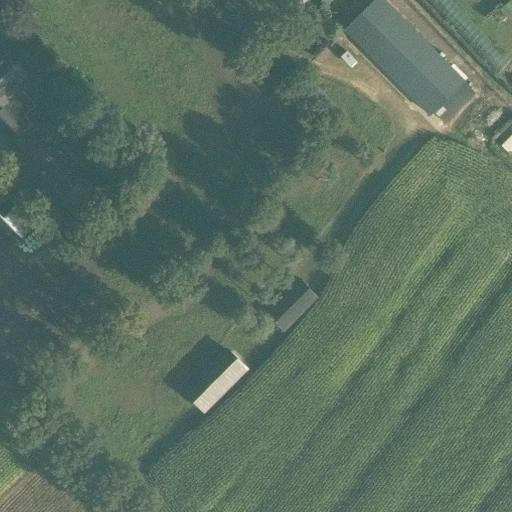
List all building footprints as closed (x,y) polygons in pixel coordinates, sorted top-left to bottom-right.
[(395,14),(363,46),(426,107),(430,103),(440,113),(467,86),(456,75),(457,74),(395,14)] [(0,63),(0,104),(4,109),(6,107),(32,86),(8,57),(0,63)] [(4,109),(5,110),(0,113),(0,129),(10,142),(26,130),(6,107),(4,109)] [(96,217),(55,167),(30,187),(70,237),(96,217)] [(7,205),(0,211),(0,226),(9,236),(24,222),(7,205)] [(284,333),(318,299),(299,280),(265,314),(284,333)] [(226,349),(181,393),(202,414),(247,371),(226,349)]
